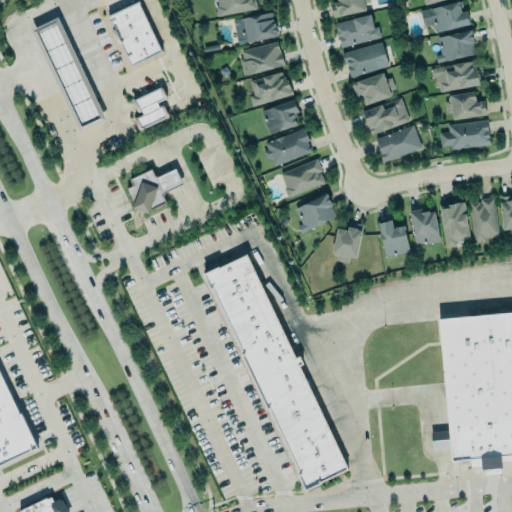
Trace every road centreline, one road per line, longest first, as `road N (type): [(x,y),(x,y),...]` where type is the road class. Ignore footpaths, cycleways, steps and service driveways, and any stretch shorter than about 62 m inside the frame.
road 1 (primary): [(192,511),(0,97)]
road 2 (primary): [(0,199),(144,511)]
road 3 (residential): [(301,0),(361,194)]
road 4 (residential): [(361,194),(511,166)]
